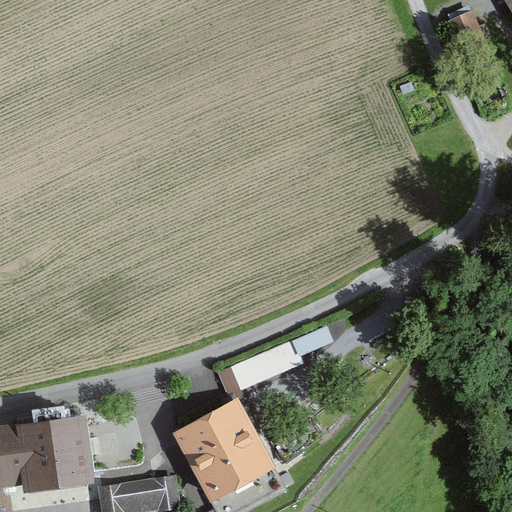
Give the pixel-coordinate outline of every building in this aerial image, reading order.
[(511,0),(497,0),(511,28),(511,0)] [(463,11),(437,24),(455,61),(481,48),(463,11)] [(302,351),(333,338),(328,325),(232,364),(242,387),(306,361),(302,351)] [(224,410),(164,440),(200,511),(260,482),(224,410)] [(74,430),(0,437),(0,492),(18,491),(19,499),(81,493),(74,430)] [(167,511),(164,483),(92,491),(94,511),(167,511)]
